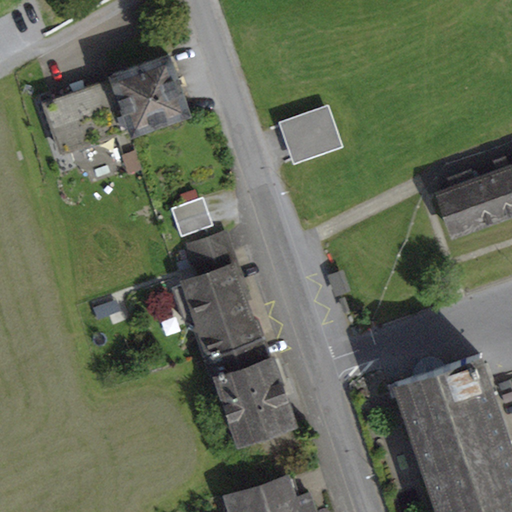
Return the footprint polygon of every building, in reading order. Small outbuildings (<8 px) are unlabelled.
[(131,127),(132,131),(188,112),(178,83),(168,55),(113,74),(114,79),(84,89),(81,82),(76,83),(72,85),(74,92),(46,102),(62,150),(131,127)] [(283,123),(295,159),(339,144),(326,108),(283,123)] [(454,233),(511,211),(511,165),(508,167),(505,157),(494,161),(498,171),(474,179),(470,170),(449,177),(452,187),(439,192),(454,233)] [(181,236),(209,226),(199,198),(171,208),(181,236)] [(197,263),(231,252),(224,233),(190,244),(197,263)] [(231,267),(235,266),(231,252),(197,263),(202,277),(231,267)] [(242,302),(247,300),(235,266),(231,267),(241,298),(242,302)] [(241,298),(231,267),(202,277),(172,288),(182,319),(197,326),(204,330),(212,353),(262,336),(262,335),(255,338),(253,333),(247,316),(242,302),(241,298)] [(333,293),(339,291),(334,276),(328,278),(333,293)] [(255,338),(262,335),(256,320),(247,316),(253,333),(255,338)] [(212,353),(204,330),(197,326),(194,331),(209,375),(214,376),(218,375),(220,375),(212,353)] [(218,375),(240,440),(294,421),(283,390),(272,357),(269,358),(264,341),(262,336),(212,353),(220,375),(218,375)] [(511,511),(511,451),(488,381),(493,379),(487,363),(483,365),(479,355),(445,366),(413,377),(388,386),(392,397),(402,394),(442,511),(511,511)] [(415,365),(413,377),(445,366),(437,358),(424,357),(415,365)] [(293,499),(300,497),(294,477),(287,479),(293,499)] [(312,511),(307,494),(300,497),(293,499),(287,479),(229,497),(233,511),(312,511)] [(225,511),(233,511),(229,497),(222,500),(225,511)]
